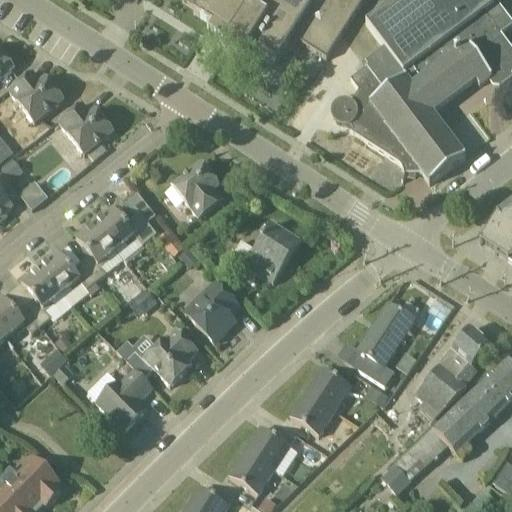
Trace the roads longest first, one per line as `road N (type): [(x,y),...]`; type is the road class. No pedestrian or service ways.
road 1 (unclassified): [(121,511),(272,362),(409,246)]
road 2 (unclassified): [(409,246),(194,110)]
road 3 (residential): [(0,267),(194,110)]
road 4 (unclassified): [(194,110),(20,0)]
road 5 (unclassified): [(409,246),(511,165)]
road 6 (unclassified): [(511,315),(409,246)]
